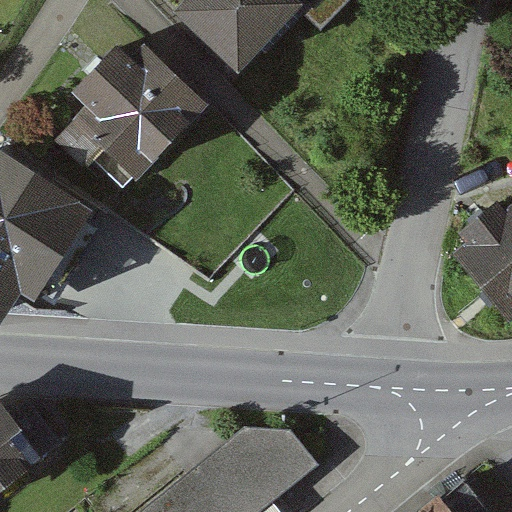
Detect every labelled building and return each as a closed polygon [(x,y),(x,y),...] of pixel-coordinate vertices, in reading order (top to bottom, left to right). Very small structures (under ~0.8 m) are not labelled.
[(361,0),(177,0),(177,1),(246,70),(303,15),(324,37),(361,0)] [(207,107),(135,43),(70,115),(142,179),(207,107)] [(68,223),(0,179),(0,316),(6,320),(68,223)] [(222,283),(98,198),(66,244),(91,261),(76,283),(127,318),(145,292),(193,325),(222,283)] [(511,210),(462,250),(511,313),(511,210)] [(0,490),(44,457),(11,414),(0,400),(0,490)] [(11,414),(44,457),(62,442),(29,400),(11,414)] [(295,434),(250,428),(147,511),(267,511),(321,467),(295,434)] [(494,511),(471,484),(436,511),(494,511)]
